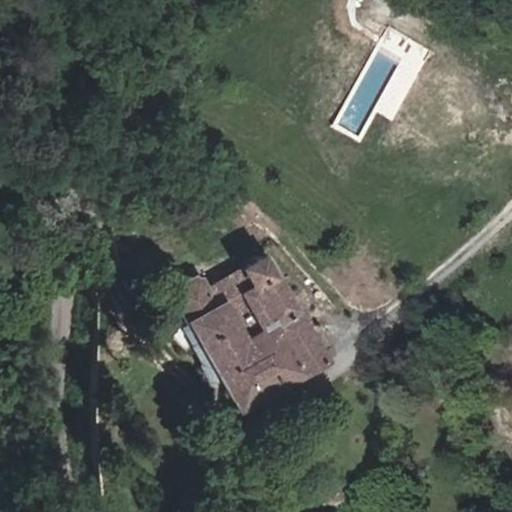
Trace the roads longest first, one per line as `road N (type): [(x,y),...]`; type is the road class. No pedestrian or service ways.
road 1 (unclassified): [(146,0),(112,117),(81,275),(72,357),(80,511)]
road 2 (track): [(511,205),(427,285),(342,337)]
